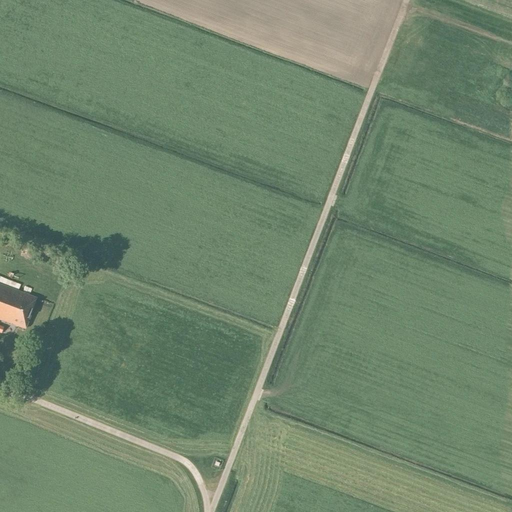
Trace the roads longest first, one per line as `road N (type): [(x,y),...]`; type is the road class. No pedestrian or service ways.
road 1 (track): [(212,511),(405,0)]
road 2 (unclassified): [(204,511),(192,472),(181,463),(0,386)]
